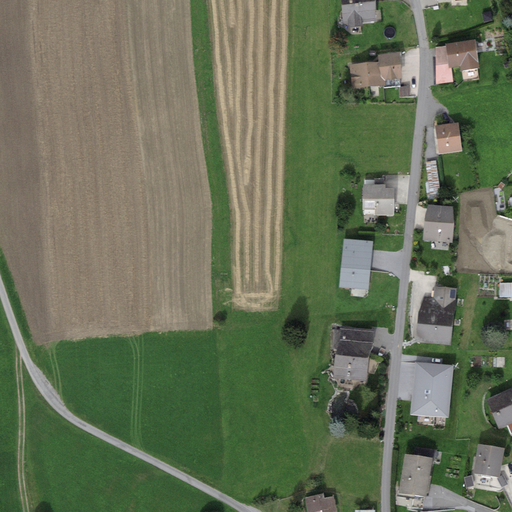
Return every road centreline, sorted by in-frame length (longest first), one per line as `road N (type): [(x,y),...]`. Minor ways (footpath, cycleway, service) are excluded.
road 1 (residential): [(417,0),(427,61),(387,511)]
road 2 (residential): [(246,511),(53,401),(0,280)]
road 3 (track): [(26,511),(15,322)]
